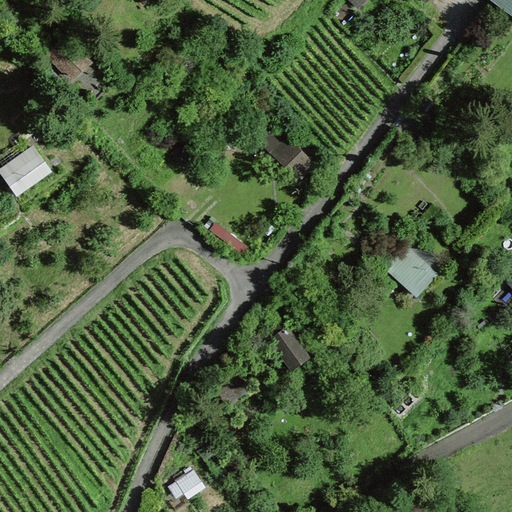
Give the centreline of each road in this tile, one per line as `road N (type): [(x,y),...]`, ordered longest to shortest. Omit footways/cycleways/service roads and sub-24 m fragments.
road 1 (track): [(253,286),(471,0)]
road 2 (track): [(131,511),(175,403),(253,286)]
road 3 (track): [(347,511),(387,473),(511,409)]
